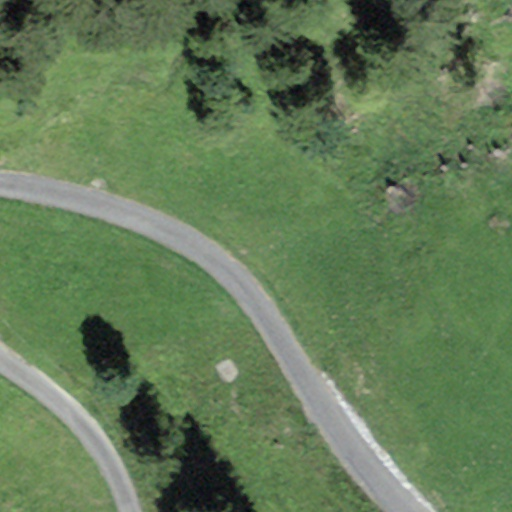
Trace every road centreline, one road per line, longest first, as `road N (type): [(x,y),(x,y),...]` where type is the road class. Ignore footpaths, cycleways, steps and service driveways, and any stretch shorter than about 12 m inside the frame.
road 1 (unclassified): [(0,184),(168,235),(251,307),(333,436),(404,511)]
road 2 (unclassified): [(136,511),(77,415),(0,360)]
